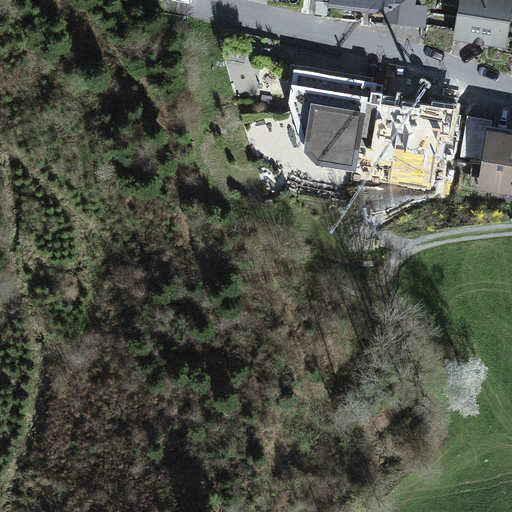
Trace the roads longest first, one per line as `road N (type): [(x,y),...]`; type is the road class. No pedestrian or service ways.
road 1 (track): [(511,231),(432,245),(392,270),(387,299),(455,358),(511,441)]
road 2 (residential): [(511,110),(382,60),(237,28)]
